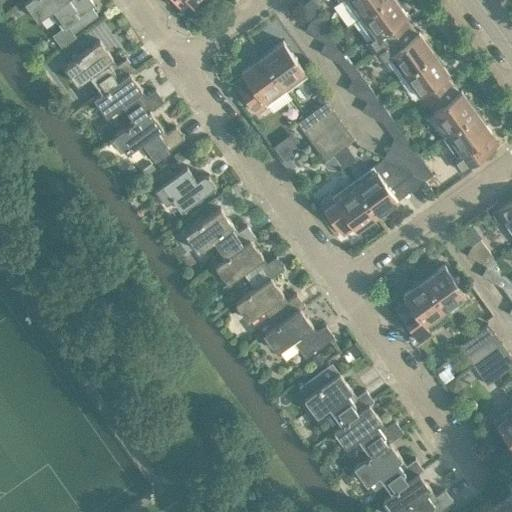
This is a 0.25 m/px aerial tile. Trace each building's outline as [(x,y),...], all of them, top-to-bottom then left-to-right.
[(93,5),(89,0),(76,0),(76,1),(75,0),(26,0),(24,2),(37,19),(52,8),(65,25),(68,22),(75,30),(96,15),(90,7),(93,5)] [(191,2),(194,6),(202,0),(174,0),(181,9),(191,2)] [(350,0),(362,15),(382,0),(350,0)] [(395,0),(382,0),(362,15),(376,35),(367,42),(373,51),(409,25),(404,16),(406,14),(395,0)] [(324,42),(333,36),(318,14),(310,20),(304,31),(324,42)] [(409,25),(373,51),(380,61),(390,54),(404,73),(433,52),(418,31),(415,33),(409,25)] [(348,57),(333,36),(324,42),(319,52),(340,63),(348,57)] [(90,72),(103,90),(128,73),(133,69),(125,58),(116,65),(99,41),(63,67),(75,83),(90,72)] [(262,56),(283,85),(302,71),(281,42),(262,56)] [(426,102),(451,83),(445,75),(448,73),(433,52),(404,73),(419,94),(420,94),(426,102)] [(251,108),(261,101),(283,85),(262,56),(239,72),(243,76),(233,84),(251,108)] [(162,100),(154,89),(144,95),(128,73),(103,90),(92,98),(104,115),(120,104),(132,121),(148,110),(162,100)] [(367,101),(375,94),(359,73),(352,79),(346,90),(367,101)] [(445,130),(474,109),(460,89),(457,91),(451,83),(426,102),(431,110),(431,111),(445,130)] [(391,115),(375,94),(367,101),(361,110),(382,121),(391,115)] [(304,130),(333,109),(326,99),(297,121),(304,130)] [(333,109),(304,130),(311,140),(340,119),(333,109)] [(488,148),(481,138),(490,131),(474,109),(445,130),(460,151),(450,158),(458,170),(488,148)] [(148,110),(112,135),(125,153),(141,142),(153,159),(182,138),(174,127),(165,133),(148,110)] [(340,119),(311,140),(318,150),(347,128),(340,119)] [(325,159),(332,154),(354,138),(347,128),(318,150),(325,159)] [(407,157),(416,150),(402,132),(395,137),(389,147),(407,157)] [(384,157),(411,172),(424,179),(432,173),(416,150),(407,157),(389,147),(384,157)] [(390,188),(411,172),(384,157),(383,157),(374,164),(377,168),(354,185),(376,214),(398,198),(390,188)] [(206,175),(201,174),(194,179),(184,165),(173,173),(168,167),(150,180),(155,187),(153,187),(163,201),(170,196),(179,208),(213,184),(206,175)] [(351,220),(357,228),(376,214),(354,185),(335,199),(332,194),(327,193),(322,197),(321,202),(340,228),(351,220)] [(511,221),(511,196),(496,209),(505,220),(509,217),(511,221)] [(224,257),(249,239),(253,236),(245,225),(236,231),(219,207),(183,233),(196,251),(211,240),(224,257)] [(486,264),(494,258),(479,237),(471,243),(465,253),(486,264)] [(224,257),(213,264),(226,281),(240,271),(253,288),(269,277),(282,267),(274,256),(265,262),(249,239),(224,257)] [(510,280),(494,258),(486,264),(481,274),(502,285),(510,280)] [(422,279),(444,308),(465,292),(444,263),(422,279)] [(269,277),(253,288),(233,302),(246,320),(261,309),(274,326),(298,308),(303,305),(295,294),(286,300),(269,277)] [(444,308),(422,279),(403,293),(409,302),(399,310),(420,340),(431,332),(424,322),(444,308)] [(274,326),(263,334),(276,351),(290,341),(302,357),(332,336),(324,324),(314,331),(298,308),(274,326)] [(487,323),(466,339),(459,344),(466,354),(494,333),(487,323)] [(494,333),(466,354),(473,363),(501,342),(494,333)] [(501,342),(473,363),(480,373),(508,352),(501,342)] [(487,383),(495,377),(511,364),(511,357),(508,352),(480,373),(487,383)] [(372,400),(363,389),(355,395),(337,371),(326,379),(321,372),(310,380),(316,387),(302,397),(315,415),(330,404),(342,421),(367,404),(372,400)] [(371,452),(388,440),(401,431),(393,419),(384,426),(367,404),(342,421),(332,429),(344,446),(359,436),(371,452)] [(511,410),(496,422),(511,443),(511,410)] [(417,472),(421,469),(414,459),(405,465),(388,440),(371,452),(351,467),(364,485),(380,473),(392,490),(417,472)] [(417,472),(392,490),(382,497),(381,498),(391,511),(399,511),(410,505),(414,511),(434,511),(451,501),(443,489),(434,495),(417,472)]
